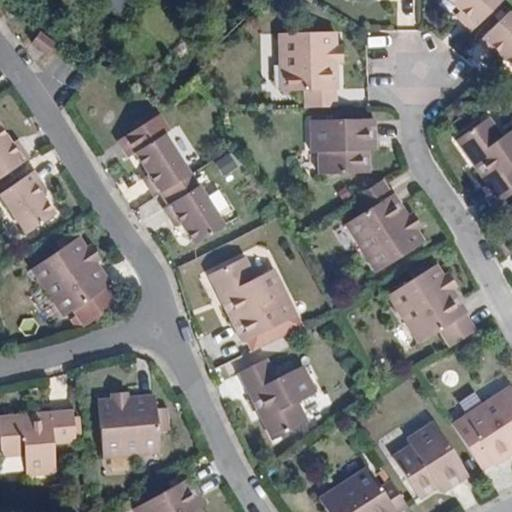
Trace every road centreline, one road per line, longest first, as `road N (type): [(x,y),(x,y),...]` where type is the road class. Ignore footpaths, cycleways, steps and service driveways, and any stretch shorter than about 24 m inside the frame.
road 1 (residential): [(0,41),(25,66),(111,199),(168,314)]
road 2 (residential): [(404,63),(417,164),(511,325)]
road 3 (residential): [(260,511),(229,465),(168,314)]
road 4 (residential): [(168,314),(55,367),(0,374)]
